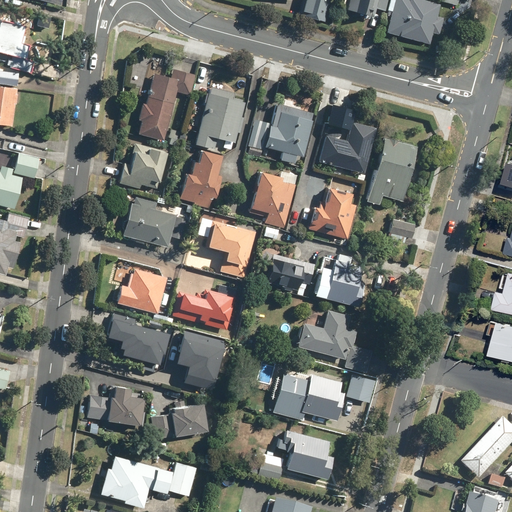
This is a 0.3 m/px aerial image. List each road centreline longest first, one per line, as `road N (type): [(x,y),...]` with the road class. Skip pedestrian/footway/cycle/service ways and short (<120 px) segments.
road 1 (residential): [(103,0),(29,511)]
road 2 (residential): [(486,100),(199,25),(161,0)]
road 3 (tertiary): [(414,364),(486,100)]
road 4 (tertiary): [(374,511),(414,364)]
